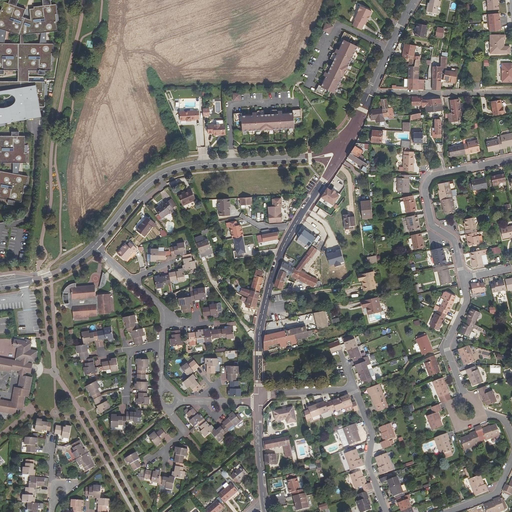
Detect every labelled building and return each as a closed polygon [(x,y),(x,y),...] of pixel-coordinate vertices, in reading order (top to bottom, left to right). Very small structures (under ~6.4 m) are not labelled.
[(0,123),(33,118),(32,107),(40,107),(45,107),(45,100),(45,84),(45,82),(28,82),(29,71),(38,71),(38,75),(45,75),(45,71),(52,71),(52,62),(52,54),(54,54),(54,44),(47,44),(47,32),(58,31),(57,22),(56,14),(58,14),(57,4),(51,5),(50,0),(42,0),(43,6),(34,7),(34,9),(30,9),(31,20),(23,17),(26,9),(17,6),(18,0),(9,0),(9,3),(4,2),(1,10),(0,14),(0,74),(4,74),(4,70),(18,70),(18,82),(0,81),(0,123)] [(437,13),(439,1),(436,0),(429,0),(429,3),(429,7),(427,6),(426,11),(437,13)] [(498,0),(487,0),(488,10),(499,9),(498,0)] [(365,25),(372,11),(361,6),(355,20),(352,26),(361,30),(364,24),(365,25)] [(499,13),(489,14),(490,32),(501,31),(499,13)] [(329,33),(333,27),(326,24),(323,30),(329,33)] [(425,38),(428,26),(417,24),(415,36),(425,38)] [(443,38),(445,29),(437,27),(435,37),(443,38)] [(357,47),(349,43),(352,36),(344,32),(341,40),(342,40),(344,41),(339,50),(338,50),(336,49),(335,53),(333,54),(330,59),(334,61),(331,67),(327,65),(325,70),(325,72),(323,76),(325,77),(326,78),(321,87),(320,86),(319,86),(315,93),(323,96),(326,90),(335,94),(357,47)] [(505,35),(490,35),(490,53),(510,53),(510,46),(503,46),(503,44),(504,44),(504,40),(505,40),(505,35)] [(409,61),(409,67),(418,67),(419,60),(420,60),(420,57),(414,56),(416,45),(404,43),(404,47),(402,58),(406,58),(405,61),(409,61)] [(441,79),(441,74),(443,74),(443,72),(445,72),(445,70),(449,53),(442,53),(442,59),(441,67),(433,67),(433,72),(432,79),(441,79)] [(511,63),(502,63),(502,82),(511,81),(511,63)] [(418,72),(418,67),(409,67),(408,79),(418,79),(418,72)] [(455,83),(457,77),(444,75),(443,79),(443,80),(449,81),(449,82),(455,83)] [(424,90),(424,80),(418,79),(408,79),(408,89),(424,90)] [(441,90),(441,79),(432,79),(432,90),(441,90)] [(442,104),(441,98),(425,100),(423,100),(423,98),(417,98),(417,97),(412,97),(412,106),(417,106),(417,105),(422,105),(422,108),(424,108),(424,107),(424,106),(425,106),(442,104)] [(387,99),(381,99),(383,108),(380,109),(381,117),(388,117),(403,116),(403,112),(400,112),(400,114),(394,114),(392,108),(388,109),(387,99)] [(462,120),(459,99),(450,101),(452,113),(453,122),(462,120)] [(504,114),(503,107),(502,107),(501,100),(491,101),(493,115),(504,114)] [(442,110),(442,104),(425,106),(426,112),(442,110)] [(40,107),(32,107),(33,118),(41,117),(40,107)] [(381,117),(380,109),(371,110),(371,120),(376,119),(376,122),(385,121),(385,120),(389,120),(388,117),(381,117)] [(295,128),(294,118),(301,118),(301,110),(293,110),(293,112),(293,113),(283,114),(282,112),(282,111),(278,111),(276,110),(271,110),(271,114),(264,115),(264,111),(258,111),(257,112),(252,113),(252,114),(253,116),(242,116),(242,115),(242,113),(234,114),(234,122),(242,121),(242,131),(295,128)] [(200,119),(199,111),(195,111),(180,111),(180,121),(196,120),(200,119)] [(441,134),(441,120),(435,120),(435,124),(435,131),(433,131),(433,134),(441,134)] [(226,135),(225,124),(207,125),(208,134),(214,133),(214,136),(226,135)] [(373,131),(372,141),(381,142),(385,142),(386,130),(382,130),(382,132),(373,131)] [(25,145),(25,136),(19,136),(19,132),(12,132),(12,136),(0,135),(0,198),(8,200),(7,204),(15,205),(15,201),(21,202),(23,193),(24,186),(26,186),(28,176),(18,174),(20,163),(27,163),(27,153),(25,153),(25,145)] [(414,143),(423,143),(423,133),(414,133),(414,143)] [(511,145),(511,133),(500,136),(501,139),(503,149),(507,148),(507,147),(511,145)] [(503,149),(501,139),(486,142),(488,152),(503,149)] [(480,151),(478,140),(467,142),(467,143),(464,144),(466,154),(480,151)] [(359,148),(360,148),(360,143),(356,143),(355,146),(347,157),(360,166),(359,168),(366,173),(367,172),(366,163),(358,158),(354,155),(359,148)] [(466,154),(464,144),(448,147),(450,157),(466,154)] [(358,158),(363,151),(359,148),(354,155),(358,158)] [(413,171),(414,155),(414,152),(410,152),(405,151),(404,151),(404,155),(403,167),(399,167),(399,171),(413,171)] [(506,181),(505,173),(491,176),(493,186),(499,185),(499,183),(506,181)] [(409,193),(409,175),(400,175),(400,178),(398,178),(397,192),(409,193)] [(473,191),(485,188),(488,187),(486,177),(483,178),(471,181),(473,191)] [(452,197),(449,182),(438,184),(439,190),(441,196),(439,197),(440,200),(452,197)] [(321,198),(333,206),(339,196),(335,193),(331,191),(327,188),(321,198)] [(196,200),(191,189),(183,193),(180,195),(179,196),(183,206),(196,200)] [(414,199),(413,195),(403,197),(404,202),(405,210),(406,213),(417,211),(416,208),(416,206),(414,199)] [(251,197),(240,198),(241,205),(252,205),(251,197)] [(444,215),(455,212),(452,197),(440,200),(441,204),(442,204),(444,215)] [(272,207),(268,207),(269,215),(268,215),(269,221),(278,221),(278,222),(282,222),(281,206),(278,207),(278,205),(282,205),(282,198),(272,199),(272,207)] [(230,199),(219,199),(219,206),(218,207),(218,209),(219,211),(220,216),(230,215),(230,210),(229,210),(229,207),(229,204),(230,204),(230,199)] [(162,218),(171,212),(170,211),(173,209),(167,201),(155,209),(162,218)] [(373,218),(371,202),(361,203),(362,219),(373,218)] [(420,226),(417,214),(406,217),(409,232),(419,230),(418,226),(420,226)] [(356,226),(355,216),(349,217),(348,215),(343,215),(345,229),(349,229),(350,230),(354,230),(354,226),(356,226)] [(145,237),(153,227),(152,226),(154,222),(147,217),(137,231),(145,237)] [(477,232),(474,217),(464,219),(465,223),(464,223),(466,234),(476,232),(477,232)] [(233,239),(244,237),(242,229),(241,229),(241,226),(239,226),(237,226),(237,222),(227,223),(227,228),(231,228),(233,239)] [(511,225),(500,228),(503,239),(510,237),(511,236),(511,225)] [(278,239),(279,232),(270,234),(263,235),(262,235),(263,242),(278,239)] [(480,244),(478,236),(477,236),(476,232),(466,234),(469,246),(480,244)] [(424,248),(421,233),(411,235),(414,250),(424,248)] [(213,253),(208,239),(197,243),(200,254),(206,252),(207,255),(213,253)] [(125,261),(134,251),(134,252),(137,249),(130,242),(127,245),(126,244),(121,249),(117,254),(125,261)] [(187,255),(184,242),(177,244),(178,246),(170,248),(172,256),(181,254),(182,256),(183,256),(187,255)] [(300,271),(307,263),(308,263),(311,258),(318,250),(312,246),(306,254),(303,259),(300,263),(296,269),(295,268),(291,276),(297,279),(303,282),(314,287),(317,279),(300,271)] [(444,256),(442,248),(431,250),(434,265),(446,263),(445,256),(444,257),(444,256)] [(166,260),(166,251),(159,251),(159,249),(151,249),(151,261),(156,261),(156,260),(166,260)] [(485,249),(470,253),(473,267),(484,265),(481,255),(486,254),(485,249)] [(196,268),(195,261),(192,261),(191,254),(187,255),(183,256),(184,265),(183,265),(184,268),(184,270),(196,268)] [(377,262),(376,256),(367,258),(368,264),(377,262)] [(300,263),(297,261),(295,264),(293,267),(290,274),(289,275),(291,276),(295,268),(296,269),(300,263)] [(290,274),(293,267),(295,264),(293,263),(292,267),(288,265),(283,262),(280,269),(287,273),(290,274)] [(451,283),(448,265),(433,268),(437,285),(440,285),(451,283)] [(184,270),(184,268),(178,269),(178,271),(169,273),(169,275),(170,281),(178,280),(178,282),(186,281),(184,270)] [(284,282),(287,273),(280,269),(277,278),(284,282)] [(260,292),(263,278),(262,277),(263,272),(256,270),(251,290),(260,292)] [(376,289),(373,276),(375,276),(373,271),(361,274),(363,281),(365,291),(376,289)] [(170,281),(169,275),(160,277),(160,275),(154,276),(157,289),(164,287),(164,285),(171,283),(170,281)] [(283,287),(284,282),(277,278),(274,285),(279,288),(280,286),(283,287)] [(506,290),(504,280),(494,282),(494,284),(491,284),(492,293),(506,290)] [(486,291),(484,283),(480,283),(480,282),(471,284),(472,290),(473,294),(486,291)] [(72,303),(73,317),(97,315),(97,313),(99,312),(99,314),(110,314),(109,294),(98,295),(98,297),(96,297),(95,286),(76,287),(76,283),(75,283),(74,283),(72,284),(70,285),(69,285),(68,287),(66,288),(65,289),(65,290),(64,293),(69,293),(69,295),(63,295),(64,300),(68,300),(69,304),(72,303)] [(207,300),(205,287),(198,288),(198,291),(193,291),(191,292),(191,297),(192,300),(201,299),(201,301),(207,300)] [(260,292),(251,290),(242,288),(240,293),(249,296),(258,299),(260,292)] [(449,312),(453,303),(456,296),(445,291),(444,292),(441,297),(444,298),(440,307),(435,305),(434,309),(438,311),(446,315),(448,311),(449,312)] [(245,301),(246,299),(243,296),(242,296),(239,299),(233,304),(235,306),(237,305),(239,308),(244,304),(243,303),(245,301)] [(255,309),(258,299),(249,296),(248,298),(247,302),(246,307),(255,309)] [(191,312),(190,302),(192,302),(192,300),(191,297),(179,298),(180,306),(182,305),(183,313),(191,312)] [(381,306),(379,297),(361,301),(362,306),(365,306),(366,308),(367,315),(381,312),(380,307),(381,306)] [(219,316),(217,304),(210,305),(210,307),(202,308),(203,316),(213,315),(213,317),(219,316)] [(474,325),(480,313),(471,308),(467,317),(469,318),(467,321),(474,325)] [(385,319),(383,311),(382,311),(381,312),(367,315),(369,323),(385,319)] [(441,327),(446,315),(438,311),(437,314),(436,313),(431,322),(432,322),(430,327),(438,331),(440,327),(441,327)] [(136,330),(134,322),(137,322),(135,314),(123,317),(124,323),(126,322),(128,332),(130,331),(136,330)] [(315,316),(318,329),(328,327),(325,314),(315,316)] [(471,332),(473,328),(481,331),(483,329),(474,325),(467,321),(465,324),(464,324),(459,332),(469,337),(469,336),(471,332)] [(235,338),(233,325),(235,325),(235,322),(227,323),(228,326),(228,328),(225,328),(218,329),(219,338),(227,337),(227,339),(235,338)] [(294,335),(307,332),(306,326),(285,331),(265,336),(264,342),(277,339),(294,335)] [(113,339),(111,327),(104,328),(104,330),(97,332),(98,340),(108,338),(108,340),(113,339)] [(144,336),(143,328),(136,330),(130,331),(132,336),(133,336),(135,345),(144,343),(142,336),(144,336)] [(212,339),(219,338),(218,329),(209,331),(209,329),(198,330),(198,332),(188,333),(189,341),(197,340),(197,343),(212,341),(212,339)] [(184,345),(183,339),(181,340),(180,330),(172,331),(173,339),(170,339),(171,346),(184,345)] [(309,337),(313,336),(312,330),(307,332),(294,335),(295,340),(296,340),(309,337)] [(98,340),(97,332),(89,333),(89,331),(81,332),(84,344),(88,343),(89,343),(89,342),(98,340)] [(297,343),(296,340),(295,340),(294,335),(277,339),(278,344),(280,343),(281,347),(287,346),(286,342),(291,341),(292,345),(297,343)] [(433,351),(427,335),(426,335),(417,339),(416,339),(418,343),(421,350),(422,355),(433,351)] [(358,346),(355,338),(347,341),(344,342),(347,350),(358,346)] [(0,411),(10,413),(10,411),(16,412),(17,408),(17,406),(23,407),(25,396),(29,397),(33,377),(26,376),(26,372),(30,373),(31,368),(27,368),(28,363),(29,361),(36,362),(38,351),(30,349),(32,342),(31,342),(25,341),(14,339),(13,347),(17,347),(16,358),(21,360),(21,361),(0,357),(0,411)] [(268,346),(278,344),(277,339),(264,342),(264,351),(269,350),(268,346)] [(331,352),(337,350),(334,342),(328,344),(331,352)] [(89,359),(87,349),(89,349),(88,343),(84,344),(76,346),(77,353),(80,353),(81,360),(85,360),(89,359)] [(475,361),(468,345),(467,346),(458,349),(464,365),(475,361)] [(362,358),(358,346),(347,350),(350,358),(351,358),(353,357),(354,361),(362,358)] [(478,349),(476,354),(490,358),(492,352),(478,349)] [(440,372),(435,355),(434,356),(425,359),(426,362),(425,363),(430,376),(440,372)] [(367,365),(365,361),(364,357),(362,358),(354,361),(355,365),(358,373),(369,369),(367,365)] [(98,373),(97,367),(95,367),(93,358),(89,359),(85,360),(86,367),(84,367),(85,375),(98,373)] [(119,370),(116,358),(111,359),(111,360),(102,362),(103,370),(111,369),(111,371),(119,370)] [(215,373),(215,366),(218,366),(218,358),(205,358),(205,363),(207,364),(207,373),(215,373)] [(148,367),(149,359),(136,359),(136,364),(138,364),(137,374),(146,374),(146,367),(148,367)] [(192,372),(199,366),(194,360),(188,365),(187,363),(181,368),(189,377),(193,374),(192,372)] [(236,381),(236,373),(239,373),(239,366),(226,366),(226,371),(228,371),(228,381),(230,381),(236,381)] [(483,382),(478,369),(476,370),(475,367),(466,370),(467,373),(468,373),(470,379),(473,386),(483,382)] [(373,381),(369,369),(358,373),(361,381),(363,380),(365,384),(373,381)] [(511,375),(510,371),(503,374),(505,379),(511,375)] [(147,389),(148,382),(145,382),(146,374),(137,374),(137,383),(135,383),(135,389),(139,389),(147,389)] [(201,387),(195,379),(197,378),(193,374),(189,377),(183,382),(188,388),(190,386),(195,392),(197,390),(201,387)] [(449,393),(443,377),(433,381),(439,397),(449,393)] [(101,395),(98,388),(100,387),(96,381),(85,386),(87,391),(89,390),(94,399),(101,395)] [(241,396),(241,389),(239,389),(239,381),(236,381),(230,381),(230,391),(228,391),(228,396),(241,396)] [(389,407),(379,384),(367,389),(366,389),(369,395),(370,395),(374,405),(375,405),(377,411),(389,407)] [(497,401),(493,390),(489,392),(486,386),(478,389),(481,395),(483,401),(484,401),(486,406),(497,401)] [(149,404),(150,397),(147,397),(147,389),(139,389),(139,399),(137,398),(137,404),(149,404)] [(449,393),(439,397),(442,403),(451,399),(449,393)] [(110,407),(107,401),(105,402),(101,395),(94,399),(98,408),(96,409),(99,413),(110,407)] [(358,408),(355,402),(352,403),(351,401),(349,395),(347,396),(340,398),(344,408),(352,405),(354,409),(358,408)] [(344,408),(340,398),(329,402),(332,411),(335,409),(336,411),(344,408)] [(332,411),(329,402),(325,403),(325,402),(316,405),(320,415),(332,411)] [(440,420),(440,419),(441,418),(438,412),(442,410),(439,404),(431,407),(433,413),(427,416),(432,430),(443,425),(440,420)] [(320,415),(316,405),(308,408),(309,410),(304,412),(306,420),(320,415)] [(296,422),(293,407),(273,411),(276,421),(286,419),(287,424),(296,422)] [(204,419),(200,415),(199,416),(193,408),(186,414),(191,420),(189,421),(194,427),(197,424),(204,419)] [(141,423),(142,411),(136,410),(136,412),(127,412),(127,416),(126,420),(134,420),(134,423),(141,423)] [(235,427),(244,420),(239,414),(236,416),(233,412),(229,416),(230,417),(222,423),(223,425),(228,430),(233,425),(235,427)] [(126,420),(127,416),(117,416),(117,414),(112,414),(111,427),(119,427),(119,425),(126,425),(126,420)] [(50,431),(52,422),(42,421),(42,419),(37,418),(35,431),(42,432),(43,430),(50,431)] [(211,433),(215,429),(211,425),(210,426),(204,419),(197,424),(202,430),(200,432),(205,437),(211,433)] [(395,437),(390,423),(379,427),(382,433),(382,434),(381,434),(384,441),(381,442),(381,443),(383,449),(391,446),(389,440),(395,437)] [(358,435),(357,431),(358,430),(356,424),(351,425),(343,428),(349,445),(360,441),(358,435)] [(474,428),(476,431),(480,441),(486,439),(486,440),(500,435),(496,424),(490,426),(489,427),(489,426),(482,429),(481,425),(474,428)] [(69,438),(72,426),(66,425),(66,426),(56,425),(55,433),(62,435),(62,437),(69,438)] [(223,436),(229,431),(228,430),(223,425),(216,431),(215,429),(211,433),(219,443),(225,438),(223,436)] [(349,445),(343,428),(339,430),(337,430),(344,447),(349,445)] [(160,442),(167,435),(162,429),(156,434),(153,430),(147,435),(156,447),(161,443),(160,442)] [(480,441),(476,431),(469,434),(470,435),(465,437),(465,438),(460,440),(464,450),(471,448),(481,444),(480,441)] [(450,446),(448,440),(450,440),(447,433),(434,438),(440,455),(446,453),(451,451),(449,446),(450,446)] [(292,456),(290,443),(289,436),(264,441),(264,442),(264,447),(264,450),(284,446),(286,457),(292,456)] [(35,453),(36,443),(38,444),(38,438),(25,437),(24,445),(27,445),(26,452),(35,453)] [(83,449),(78,441),(71,445),(75,452),(73,453),(76,459),(87,453),(85,449),(83,449)] [(186,457),(188,449),(187,449),(179,448),(175,447),(174,452),(176,453),(174,462),(176,463),(183,464),(184,457),(186,457)] [(363,464),(361,459),(360,459),(359,455),(358,455),(355,449),(345,454),(351,470),(364,466),(363,464)] [(141,467),(138,460),(140,459),(136,452),(125,459),(128,463),(129,462),(134,471),(141,467)] [(87,453),(76,459),(80,466),(82,465),(86,471),(93,467),(89,459),(90,458),(87,453)] [(393,470),(387,453),(385,454),(376,457),(378,463),(379,467),(378,468),(381,475),(393,470)] [(277,464),(276,454),(265,455),(266,465),(277,464)] [(35,476),(36,470),(34,470),(35,460),(26,460),(25,467),(23,467),(22,475),(30,475),(35,476)] [(184,479),(185,472),(183,472),(184,464),(183,464),(176,463),(174,472),(173,472),(171,477),(175,478),(184,479)] [(248,474),(241,466),(233,474),(239,481),(244,477),(248,474)] [(160,476),(161,471),(156,470),(155,472),(146,470),(144,478),(152,480),(151,482),(159,483),(160,476)] [(367,484),(364,477),(363,477),(361,471),(350,475),(355,489),(361,487),(363,492),(366,492),(366,491),(373,489),(370,483),(367,484)] [(44,487),(45,478),(35,477),(35,476),(30,475),(29,488),(34,488),(36,488),(37,486),(44,487)] [(484,485),(482,481),(481,481),(479,475),(471,478),(468,479),(475,496),(488,491),(486,486),(485,484),(484,485)] [(172,490),(175,478),(171,477),(170,476),(169,478),(160,476),(159,483),(158,485),(166,486),(165,489),(172,490)] [(401,485),(397,476),(389,479),(388,476),(382,478),(380,479),(381,483),(387,481),(390,489),(401,485)] [(297,478),(288,481),(289,485),(290,488),(288,488),(289,493),(292,492),(293,496),(305,494),(304,489),(300,490),(297,478)] [(511,479),(509,486),(506,484),(503,490),(511,494),(511,479)] [(238,491),(231,483),(218,495),(224,503),(238,491)] [(100,499),(101,486),(94,485),(93,488),(86,487),(85,496),(95,496),(95,498),(97,498),(100,499)] [(405,496),(401,485),(390,489),(393,497),(395,496),(397,499),(405,496)] [(34,498),(34,488),(29,488),(26,487),(25,495),(23,495),(22,502),(28,502),(35,503),(35,498),(34,498)] [(371,504),(368,498),(369,498),(366,491),(366,492),(363,492),(358,494),(360,500),(356,502),(359,511),(364,511),(372,509),(370,505),(371,504)] [(309,508),(305,493),(305,494),(293,496),(297,511),(309,508)] [(412,507),(408,499),(411,498),(410,494),(405,496),(397,499),(401,511),(412,507)] [(500,499),(500,497),(493,500),(493,501),(488,503),(489,504),(484,506),(486,511),(499,511),(505,510),(505,509),(500,499)] [(109,507),(110,499),(100,499),(97,498),(97,504),(98,504),(97,511),(106,511),(107,506),(109,507)] [(81,511),(82,506),(84,506),(84,501),(71,500),(71,507),(73,507),(72,511),(81,511)] [(204,511),(219,511),(224,508),(217,500),(204,511)] [(38,511),(38,509),(40,509),(41,504),(35,503),(28,502),(27,510),(30,510),(29,511),(38,511)]
